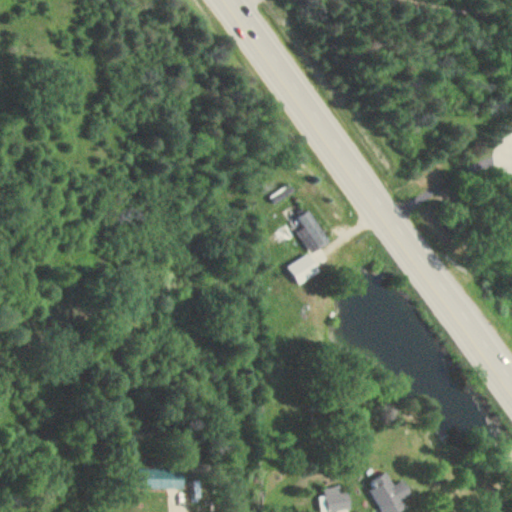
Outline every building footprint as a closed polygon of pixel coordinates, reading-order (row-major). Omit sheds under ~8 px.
[(327,242),(309,211),(292,220),(310,251),(327,242)] [(298,287),(319,269),(305,252),(283,270),(298,287)] [(134,466),(133,482),(180,483),(181,466),(134,466)] [(360,478),(378,511),(380,511),(393,505),(389,498),(400,492),(392,477),(387,480),(379,467),(360,478)] [(318,485),(324,510),(344,505),(338,481),(318,485)]
